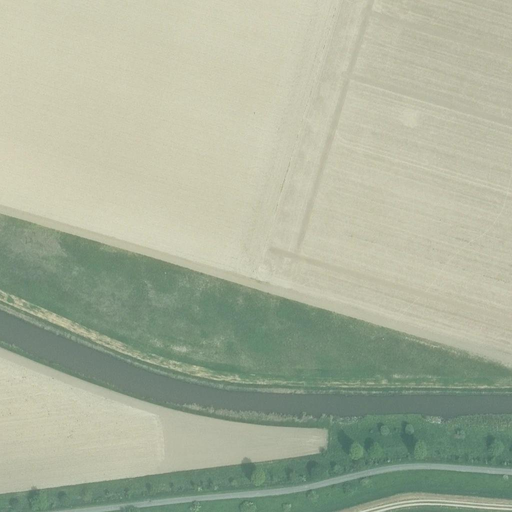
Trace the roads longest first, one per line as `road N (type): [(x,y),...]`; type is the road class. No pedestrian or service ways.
road 1 (unclassified): [(511,472),(405,466),(289,490),(78,511)]
road 2 (track): [(511,507),(431,501),(370,511)]
